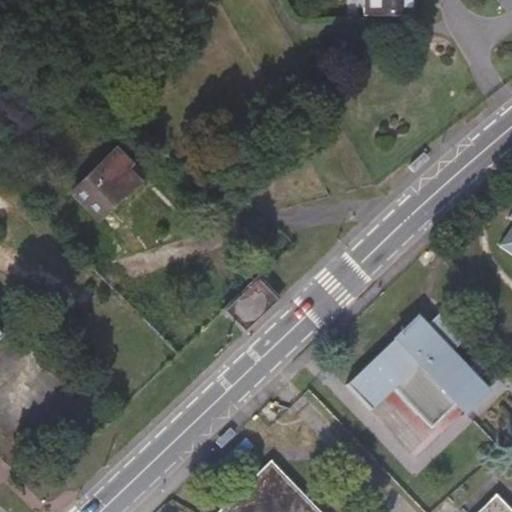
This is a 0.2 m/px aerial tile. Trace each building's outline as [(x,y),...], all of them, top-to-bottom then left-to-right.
[(371,0),(371,13),(419,13),(418,0),(371,0)] [(74,194),(99,219),(115,203),(138,183),(126,170),(130,165),(118,153),(74,194)] [(511,213),(507,222),(511,224),(511,226),(497,249),(511,259),(511,213)] [(262,316),(280,299),(265,283),(259,277),(225,309),(246,330),(262,316)] [(465,339),(440,313),(427,326),(418,318),(349,385),(375,411),(396,390),(419,413),(427,404),(439,416),(467,389),(464,386),(473,376),(485,389),(500,375),(479,354),(466,366),(451,352),(465,339)] [(511,511),(511,510),(496,494),(477,511),(319,511),(270,461),(218,511),(511,511)]
